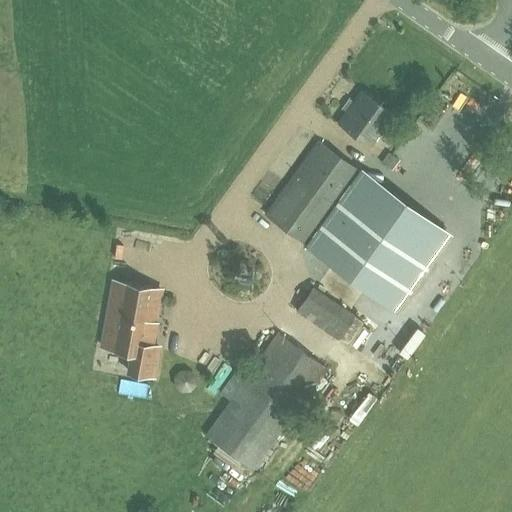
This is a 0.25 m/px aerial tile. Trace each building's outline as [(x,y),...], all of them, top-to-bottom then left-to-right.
[(370,146),(393,114),(361,91),(338,123),(370,146)] [(359,171),(333,151),(327,147),(318,140),(265,214),(280,225),(307,244),(351,182),(352,181),(359,171)] [(362,190),(316,253),(382,300),(427,237),(362,190)] [(254,304),(262,292),(245,280),(237,292),(254,304)] [(161,290),(113,281),(102,347),(132,352),(128,372),(153,376),(159,347),(151,346),(161,290)] [(341,337),(356,314),(313,286),(299,308),(341,337)] [(219,393),(229,400),(205,434),(254,470),(327,367),(278,332),(248,374),(238,367),(219,393)] [(376,392),(356,417),(365,424),(384,398),(376,392)]
